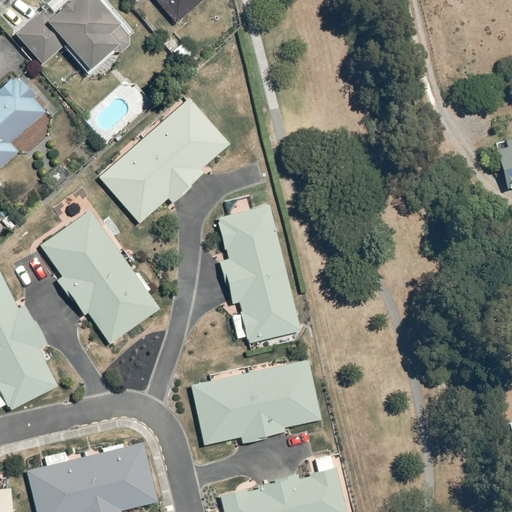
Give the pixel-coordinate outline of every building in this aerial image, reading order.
[(135,36),(105,0),(55,0),(19,29),(45,63),(71,42),(93,70),(135,36)] [(156,0),(177,25),(206,0),(156,0)] [(197,52),(183,37),(170,49),(184,65),(197,52)] [(0,168),(20,151),(14,143),(52,110),(19,72),(0,87),(0,168)] [(230,133),(191,86),(98,161),(137,209),(230,133)] [(511,148),(493,153),(502,187),(511,184),(511,148)] [(306,317),(274,190),(220,204),(252,331),(306,317)] [(159,287),(93,196),(50,227),(115,319),(159,287)] [(60,366),(0,254),(0,368),(13,392),(60,366)] [(314,343),(188,369),(201,429),(327,403),(314,343)] [(511,420),(503,423),(511,450),(511,420)] [(148,433),(28,457),(38,509),(158,485),(148,433)] [(236,511),(298,511),(352,499),(340,452),(228,480),(236,511)] [(0,511),(17,511),(13,474),(0,475),(0,511)]
